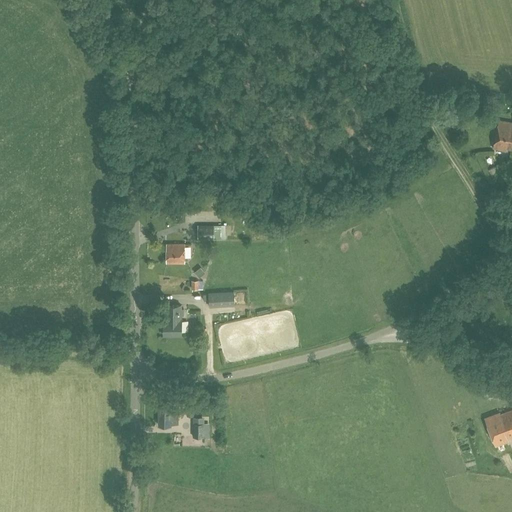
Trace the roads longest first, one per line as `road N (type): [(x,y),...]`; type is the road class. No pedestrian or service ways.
road 1 (unclassified): [(135,347),(135,81),(137,45),(154,0)]
road 2 (track): [(394,0),(425,103),(511,250)]
road 3 (unclassified): [(135,384),(223,378),(390,329)]
road 4 (unclassified): [(390,329),(511,245)]
road 5 (unclassified): [(0,353),(135,347)]
road 6 (unclassified): [(132,511),(135,384)]
road 7 (unclassified): [(511,363),(390,329)]
